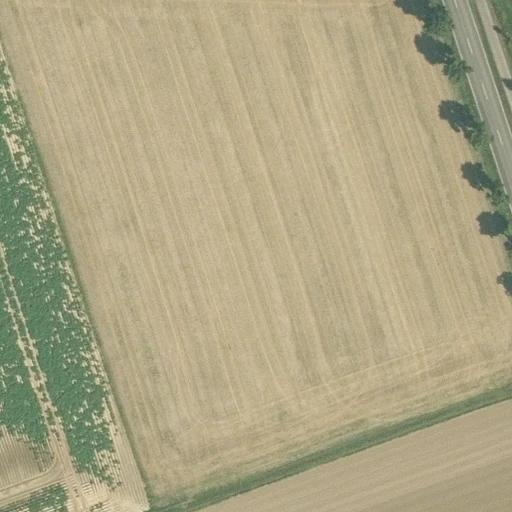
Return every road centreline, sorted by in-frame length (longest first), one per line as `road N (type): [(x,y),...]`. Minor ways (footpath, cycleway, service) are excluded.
road 1 (track): [(204,511),(511,395)]
road 2 (secondary): [(511,178),(452,0)]
